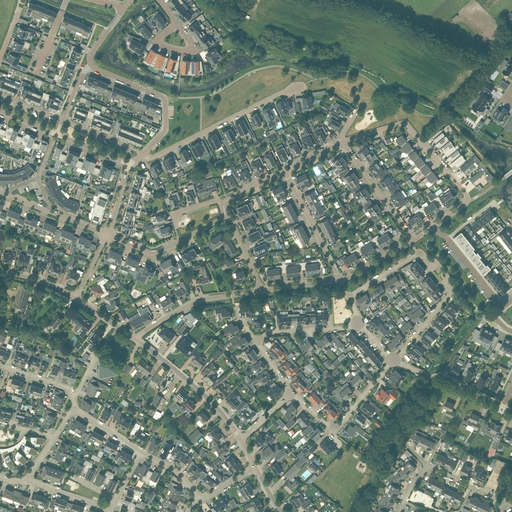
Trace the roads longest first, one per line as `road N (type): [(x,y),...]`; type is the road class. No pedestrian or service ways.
road 1 (residential): [(142,153),(152,157),(296,88)]
road 2 (residential): [(341,143),(405,123),(469,200)]
road 3 (residential): [(240,439),(197,389),(135,339)]
road 4 (residential): [(142,153),(165,129),(163,96),(91,65)]
road 5 (residential): [(135,339),(195,302),(262,291)]
road 6 (residential): [(107,235),(157,252),(228,213)]
road 7 (residential): [(359,322),(347,296),(418,253),(433,268)]
road 8 (residential): [(339,280),(283,171)]
road 9 (residential): [(412,241),(341,143)]
